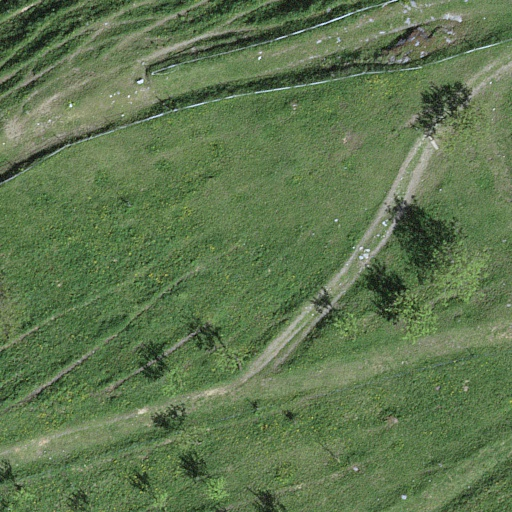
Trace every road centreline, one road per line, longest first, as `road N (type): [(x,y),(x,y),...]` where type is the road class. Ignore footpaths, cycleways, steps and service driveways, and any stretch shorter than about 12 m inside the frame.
road 1 (track): [(511,348),(383,365),(0,473)]
road 2 (track): [(511,75),(473,94),(358,278),(235,407)]
